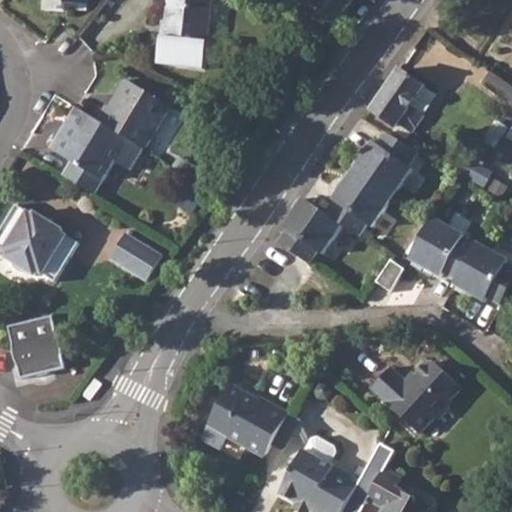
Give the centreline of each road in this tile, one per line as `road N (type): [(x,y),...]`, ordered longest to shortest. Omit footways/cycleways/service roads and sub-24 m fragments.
road 1 (tertiary): [(181,316),(405,0)]
road 2 (residential): [(181,316),(434,321),(511,389)]
road 3 (tertiary): [(120,444),(181,316)]
